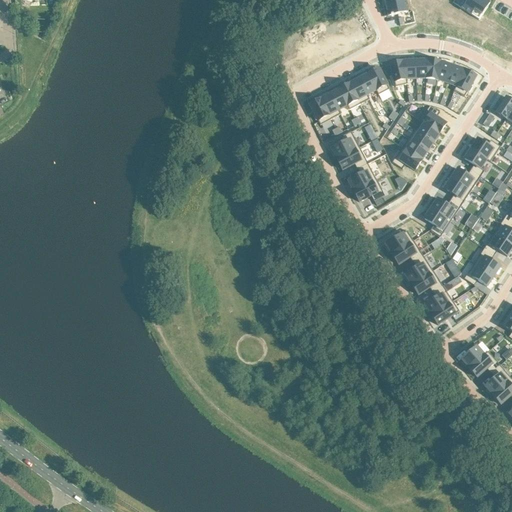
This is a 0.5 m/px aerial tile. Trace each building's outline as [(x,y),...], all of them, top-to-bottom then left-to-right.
[(405,0),(384,0),(388,17),(408,13),(405,0)] [(485,0),(468,0),(462,9),(479,20),(491,3),(485,0)] [(429,62),(415,62),(416,80),(426,79),(426,80),(427,80),(429,62),(429,61),(429,62)] [(402,63),(406,81),(407,81),(406,80),(416,80),(415,62),(402,63)] [(429,62),(427,80),(437,81),(440,63),(429,62)] [(402,63),(390,66),(394,84),(406,81),(402,63)] [(440,63),(437,81),(438,81),(447,84),(453,67),(440,63)] [(453,67),(447,84),(456,87),(457,88),(466,72),(465,71),(453,67)] [(380,69),(369,75),(378,91),(388,86),(380,69)] [(466,72),(457,88),(467,93),(476,77),(466,72)] [(369,75),(359,80),(368,96),(378,91),(369,75)] [(359,80),(350,85),(358,101),(368,96),(359,80)] [(350,85),(340,90),(349,106),(358,101),(350,85)] [(340,90),(331,95),(339,111),(349,106),(340,90)] [(331,95),(321,100),(330,116),(339,111),(331,95)] [(499,107),(496,111),(497,112),(496,114),(506,120),(511,111),(511,101),(507,98),(500,108),(499,107)] [(321,100),(311,105),(316,115),(314,116),(317,121),(318,120),(319,122),(330,116),(321,100)] [(431,115),(424,125),(440,135),(446,125),(437,119),(440,114),(430,107),(427,112),(431,115)] [(424,125),(418,134),(434,144),(440,135),(424,125)] [(370,126),(363,129),(366,134),(372,131),(370,126)] [(360,149),(351,133),(341,138),(344,144),(332,150),(333,151),(331,152),(334,157),(335,156),(337,161),(360,149)] [(418,134),(412,143),(428,153),(434,144),(418,134)] [(478,140),(471,150),(487,160),(493,151),(497,153),(501,148),(491,141),(487,146),(478,140)] [(412,143),(406,152),(422,162),(428,153),(412,143)] [(368,165),(360,149),(337,161),(343,171),(355,165),(357,170),(368,165)] [(471,150),(465,160),(474,166),(471,171),(481,178),(484,173),(480,170),(487,160),(471,150)] [(396,159),(393,163),(403,170),(406,165),(415,172),(422,162),(406,152),(400,161),(396,159)] [(376,181),(368,165),(357,170),(360,176),(349,182),(349,183),(348,184),(350,189),(352,188),(354,192),(376,181)] [(458,170),(451,180),(467,190),(473,181),(477,183),(481,178),(471,171),(467,176),(458,170)] [(451,180),(445,190),(454,196),(451,201),(461,208),(464,203),(460,200),(467,190),(451,180)] [(385,197),(376,181),(354,192),(359,203),(371,197),(374,202),(375,202),(385,197)] [(489,204),(497,209),(504,199),(496,194),(489,204)] [(384,204),(381,199),(375,202),(378,207),(384,204)] [(438,200),(431,210),(447,220),(453,211),(457,213),(461,208),(451,201),(447,206),(438,200)] [(431,210),(425,220),(434,226),(431,231),(441,238),(444,233),(440,230),(447,220),(431,210)] [(511,224),(505,220),(495,235),(511,246),(511,232),(511,231),(511,230),(511,224)] [(387,247),(385,248),(388,253),(390,252),(393,256),(410,245),(403,235),(402,235),(397,239),(386,246),(387,247)] [(511,246),(495,235),(485,250),(494,256),(498,251),(507,258),(511,250),(511,246)] [(410,245),(393,256),(399,266),(410,259),(413,264),(423,257),(420,252),(416,254),(410,245)] [(485,250),(474,265),(494,278),(500,268),(491,262),(494,256),(485,250)] [(462,257),(457,254),(452,260),(457,264),(462,257)] [(406,277),(405,278),(408,283),(410,282),(412,286),(429,275),(423,265),(427,262),(423,257),(413,264),(417,269),(406,276),(406,277)] [(452,260),(445,265),(455,279),(459,276),(461,274),(452,260)] [(474,265),(464,280),(474,286),(478,281),(487,288),(494,278),(474,265)] [(429,275),(412,286),(418,296),(430,289),(433,294),(443,287),(440,282),(436,285),(429,275)] [(458,279),(444,288),(447,293),(461,284),(458,279)] [(426,307),(425,308),(428,313),(429,312),(432,316),(449,305),(442,295),(446,293),(443,287),(433,294),(436,299),(425,306),(426,307)] [(449,305),(432,316),(438,326),(449,319),(453,324),(463,317),(459,312),(455,315),(449,305)] [(511,318),(510,317),(503,327),(511,332),(511,333),(509,338),(511,339),(511,318)] [(470,353),(477,347),(475,345),(468,350),(470,353)] [(462,361),(461,362),(465,367),(466,366),(469,369),(469,370),(484,356),(477,347),(462,360),(462,361)] [(511,351),(510,350),(503,357),(507,361),(511,356),(511,351)] [(484,356),(469,370),(477,378),(487,370),(491,374),(500,366),(488,353),(488,352),(484,356)] [(486,388),(485,390),(489,394),(490,393),(493,396),(493,397),(511,380),(511,379),(500,366),(491,374),(495,379),(485,388),(486,388)] [(511,380),(493,397),(501,406),(511,397),(511,398),(511,380)]
